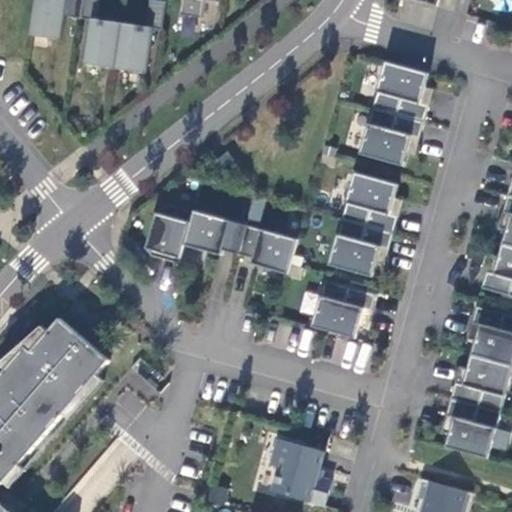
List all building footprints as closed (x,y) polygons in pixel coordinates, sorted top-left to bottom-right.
[(83,19),(86,0),(37,0),(32,36),(63,41),(67,17),(83,19)] [(103,0),(86,0),(83,19),(93,21),(87,65),(118,70),(124,24),(100,20),(103,0)] [(124,24),(118,70),(148,74),(155,29),(164,31),(169,2),(154,0),(152,0),(148,27),(124,24)] [(220,2),(219,0),(183,0),(181,16),(204,19),(206,0),(220,2)] [(432,74),(388,62),(363,155),(406,167),(414,136),(422,138),(431,107),(423,105),(432,74)] [(230,154),(215,165),(222,174),(237,163),(230,154)] [(401,185),(357,173),(332,266),(375,278),(384,248),(392,250),(400,219),(392,216),(401,185)] [(502,194),(511,196),(511,179),(507,178),(502,194)] [(511,213),(511,196),(502,194),(498,209),(506,212),(511,213)] [(196,211),(171,204),(159,213),(149,249),(155,257),(181,264),(187,246),(196,211)] [(225,251),(233,222),(196,211),(187,246),(224,256),(225,251)] [(511,213),(506,212),(497,242),(511,246),(511,213)] [(240,255),(249,225),(233,222),(225,251),(240,255)] [(263,230),(249,225),(240,255),(255,259),(263,230)] [(301,240),(263,230),(255,259),(254,265),(291,275),(294,265),(301,240)] [(511,246),(497,242),(489,273),(508,278),(503,294),(511,296),(511,246)] [(477,286),(503,294),(508,278),(489,273),(481,271),(477,286)] [(378,295),(327,281),(314,327),(358,339),(366,309),(374,311),(378,295)] [(494,328),(498,312),(472,305),(467,321),(475,322),(494,328)] [(475,322),(466,353),(509,365),(511,352),(511,316),(498,312),(494,328),(475,322)] [(87,340),(63,319),(35,352),(29,347),(0,379),(0,480),(5,485),(84,394),(79,391),(95,373),(99,376),(112,362),(87,340)] [(509,365),(466,353),(458,384),(477,390),(473,405),(496,411),(509,365)] [(446,397),(473,405),(477,390),(458,384),(450,382),(446,397)] [(468,420),(473,405),(446,397),(441,413),(449,415),(468,420)] [(449,415),(441,446),(483,457),(496,411),(473,405),(468,420),(449,415)] [(327,452),(280,439),(273,465),(282,467),(274,491),(327,506),(335,481),(320,478),(327,452)] [(470,511),(476,493),(423,479),(418,498),(427,501),(423,511),(470,511)] [(13,511),(0,500),(0,511),(13,511)]
